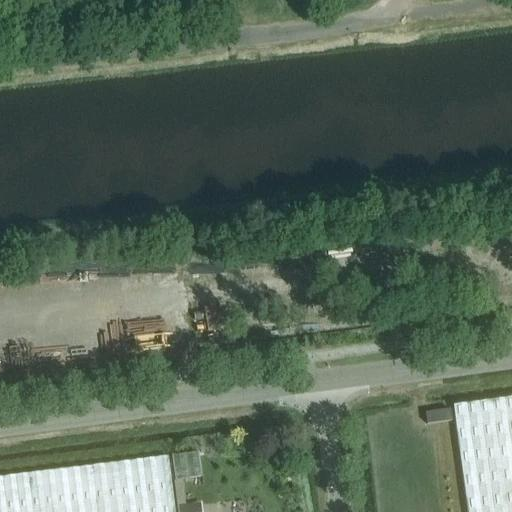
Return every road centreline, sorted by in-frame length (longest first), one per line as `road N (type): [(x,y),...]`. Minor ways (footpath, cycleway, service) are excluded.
road 1 (unclassified): [(401,0),(377,21),(0,64)]
road 2 (tertiary): [(321,382),(0,425)]
road 3 (tertiary): [(511,356),(321,382)]
road 4 (unclassified): [(339,511),(321,382)]
